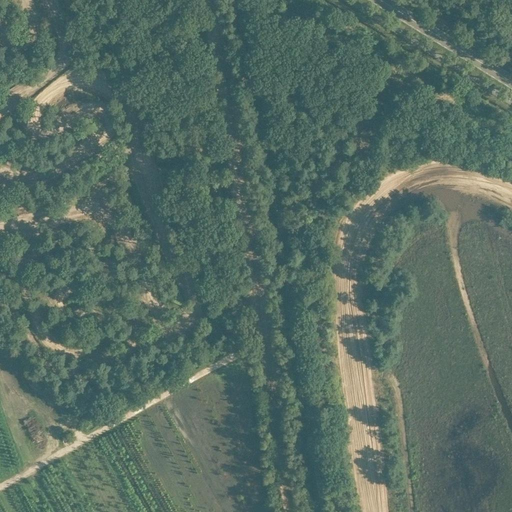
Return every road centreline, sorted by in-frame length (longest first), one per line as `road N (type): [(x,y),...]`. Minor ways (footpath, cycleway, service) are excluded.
road 1 (track): [(220,0),(246,6),(320,511)]
road 2 (track): [(212,0),(290,511)]
road 3 (track): [(511,195),(445,181),(377,190),(346,245),(377,511)]
road 4 (track): [(465,185),(451,218),(452,243),(511,426)]
road 5 (track): [(413,511),(398,385),(352,344)]
road 6 (tertiary): [(511,82),(379,0)]
